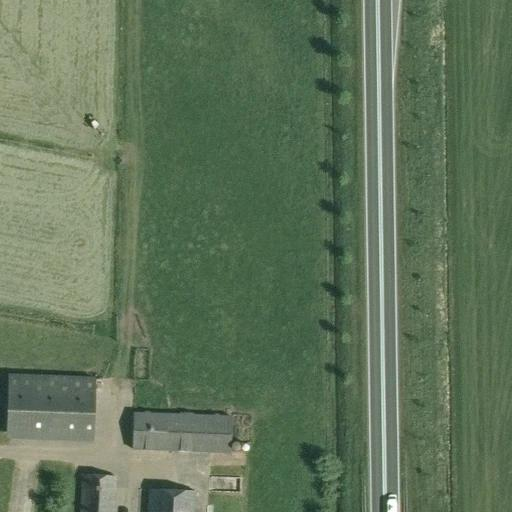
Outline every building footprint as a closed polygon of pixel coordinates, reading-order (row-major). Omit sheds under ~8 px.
[(6,432),(93,436),(95,380),(8,377),(6,432)] [(132,449),(230,454),(231,418),(133,413),(132,449)] [(79,511),(113,511),(115,476),(82,475),(79,511)] [(147,511),(193,511),(195,492),(149,490),(147,511)] [(30,511),(30,502),(18,501),(17,511),(30,511)]
